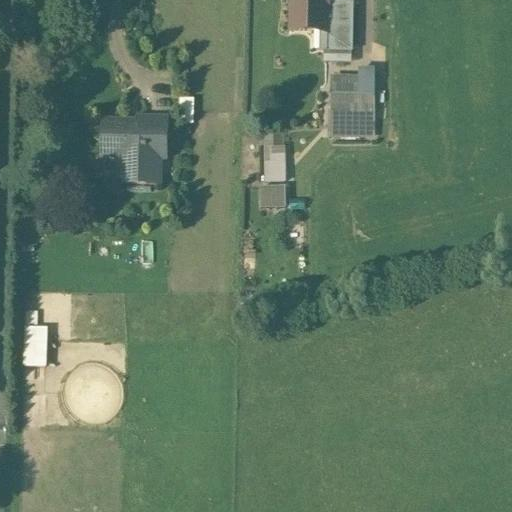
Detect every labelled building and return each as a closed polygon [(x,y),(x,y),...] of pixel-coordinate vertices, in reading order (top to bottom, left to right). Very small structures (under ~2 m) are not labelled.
[(292,0),(292,27),(328,28),(328,8),(330,6),(329,0),(292,0)] [(352,7),(330,6),(328,8),(328,28),(327,53),(351,53),(352,7)] [(378,142),(379,77),(335,76),(334,141),(378,142)] [(167,121),(138,120),(137,128),(103,127),(102,160),(119,160),(119,186),(161,187),(161,160),(166,160),(167,121)] [(288,181),(287,134),(267,134),(267,181),(288,181)] [(264,207),(290,207),(290,186),(264,186),(264,207)] [(51,367),(52,327),(28,327),(27,367),(51,367)]
